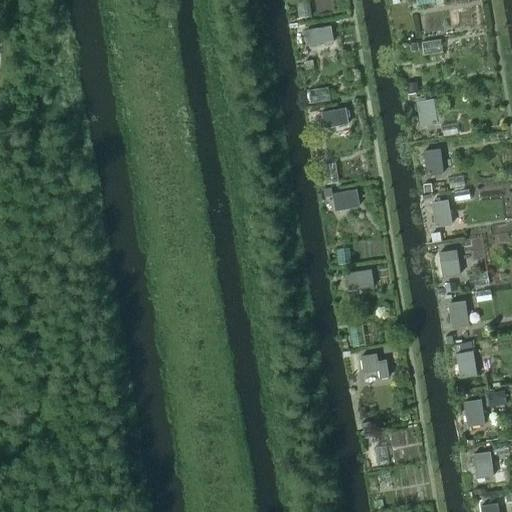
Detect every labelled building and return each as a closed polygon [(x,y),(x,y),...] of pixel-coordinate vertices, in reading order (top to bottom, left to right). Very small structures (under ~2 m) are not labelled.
[(328,22),(296,25),(298,46),(330,43),(328,22)] [(438,41),(418,43),(421,63),(440,61),(438,41)] [(427,100),(409,103),(413,125),(430,122),(427,100)] [(314,109),(317,133),(335,130),(332,107),(314,109)] [(441,155),(426,156),(428,175),(442,173),(441,155)] [(355,189),(331,192),(333,212),(357,209),(355,189)] [(446,200),(428,203),(432,225),(449,223),(446,200)] [(454,254),(436,257),(439,278),(457,276),(454,254)] [(343,275),(345,296),(370,294),(368,272),(343,275)] [(459,301),(441,304),(444,326),(462,323),(459,301)] [(474,352),(456,354),(460,376),(477,374),(474,352)] [(384,356),(359,358),(362,378),(386,376),(384,356)] [(483,451),(465,454),(469,476),(486,473),(483,451)] [(500,511),(499,503),(481,506),(482,511),(500,511)]
